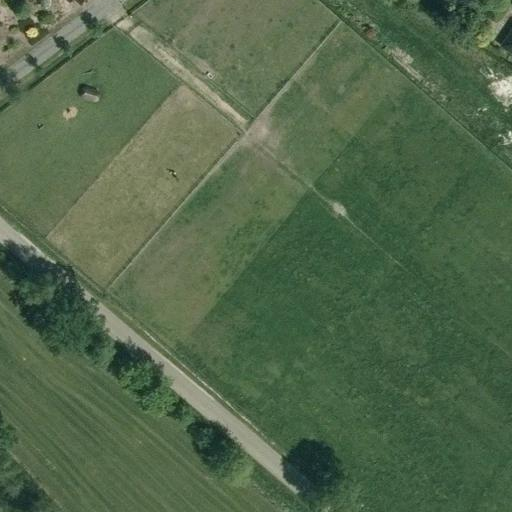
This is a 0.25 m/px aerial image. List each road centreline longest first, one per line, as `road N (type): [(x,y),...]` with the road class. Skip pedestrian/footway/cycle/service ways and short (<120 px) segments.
road 1 (unclassified): [(329,511),(0,228)]
road 2 (unclassified): [(0,81),(108,0)]
